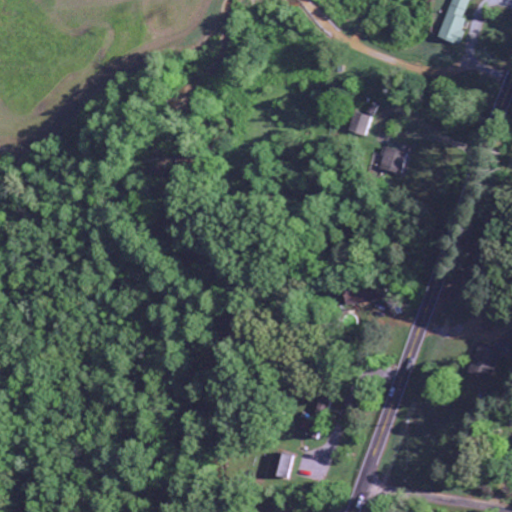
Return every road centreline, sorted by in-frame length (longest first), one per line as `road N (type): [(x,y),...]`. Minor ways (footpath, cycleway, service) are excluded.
road 1 (tertiary): [(351,511),(511,74)]
road 2 (residential): [(360,489),(502,511)]
